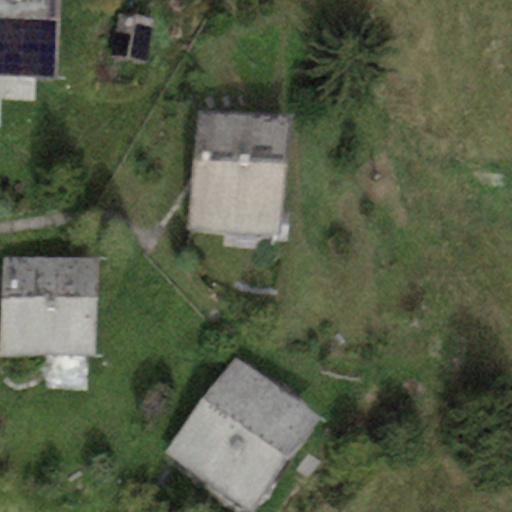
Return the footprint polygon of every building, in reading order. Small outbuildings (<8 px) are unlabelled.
[(62,0),(60,0),(0,0),(0,91),(55,95),(62,0)] [(152,25),(116,18),(108,64),(144,71),(152,25)] [(288,129),(199,120),(186,236),(276,245),(288,129)] [(99,272),(3,266),(0,309),(0,365),(94,371),(99,272)] [(235,368),(163,460),(229,511),(263,511),(323,436),(235,368)]
